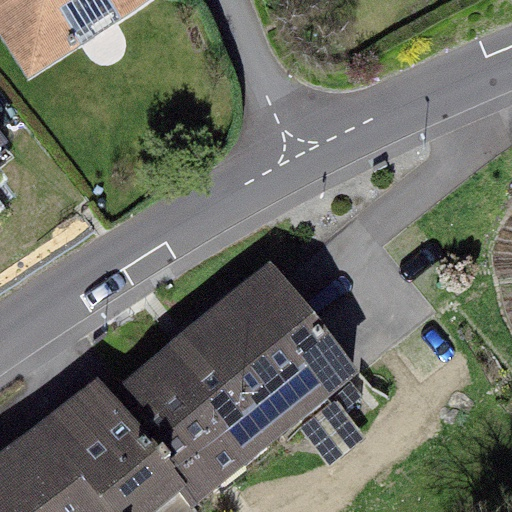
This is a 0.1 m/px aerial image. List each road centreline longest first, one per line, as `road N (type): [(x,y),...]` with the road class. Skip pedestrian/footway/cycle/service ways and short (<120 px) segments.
road 1 (residential): [(302,154),(0,336)]
road 2 (residential): [(511,66),(302,154)]
road 3 (residential): [(232,0),(302,154)]
